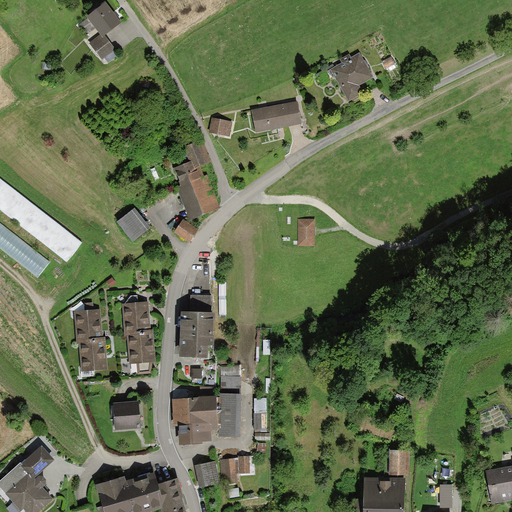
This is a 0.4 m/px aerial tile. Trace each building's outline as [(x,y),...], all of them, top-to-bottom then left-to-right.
[(122,23),(105,2),(86,16),(88,18),(96,28),(100,34),(103,37),(105,36),(122,23)] [(96,28),(88,18),(79,25),(87,35),(96,28)] [(100,34),(90,43),(103,60),(116,50),(105,36),(103,37),(100,34)] [(330,69),(348,101),(363,93),(359,86),(374,78),(360,52),(351,57),(350,55),(341,59),(343,62),(330,69)] [(392,57),(382,62),(386,69),(395,64),(392,57)] [(297,101),(252,110),(256,132),(302,124),(297,101)] [(232,121),(212,118),(210,133),(230,136),(232,121)] [(201,166),(211,162),(202,140),(183,147),(189,161),(184,164),(175,167),(182,185),(177,187),(190,220),(220,208),(208,175),(205,177),(201,166)] [(83,242),(0,177),(0,210),(67,263),(83,242)] [(150,228),(135,208),(117,223),(132,242),(150,228)] [(190,243),(198,228),(182,219),(173,234),(190,243)] [(316,219),(297,219),(298,246),(316,246),(316,219)] [(0,248),(36,277),(48,262),(0,223),(0,248)] [(182,312),(181,356),(207,357),(207,346),(214,346),(215,312),(212,312),(213,295),(190,294),(189,312),(182,312)] [(126,303),(123,304),(125,336),(127,336),(139,335),(138,330),(151,329),(149,302),(138,302),(137,295),(131,296),(126,303)] [(85,310),(74,311),(77,343),(79,343),(92,342),(92,338),(102,337),(101,321),(100,309),(94,310),(93,303),(85,303),(85,310)] [(139,335),(127,336),(129,364),(137,363),(138,374),(152,373),(153,362),(155,361),(153,329),(151,329),(138,330),(139,335)] [(92,342),(79,343),(82,377),(94,376),(93,371),(108,369),(107,357),(105,337),(102,337),(92,338),(92,342)] [(221,389),(241,389),(241,366),(221,366),(221,389)] [(202,369),(192,369),(192,379),(202,379),(202,369)] [(242,394),(221,393),(221,398),(217,398),(219,429),(218,438),(240,438),(242,394)] [(175,427),(179,427),(180,444),(203,443),(203,441),(211,440),(210,428),(218,428),(216,397),(173,399),(175,427)] [(267,398),(254,398),(254,431),(268,431),(267,398)] [(139,401),(113,403),(115,429),(141,427),(139,401)] [(266,444),(257,443),(257,453),(266,454),(266,444)] [(0,479),(0,488),(13,503),(7,508),(10,511),(20,511),(24,509),(26,511),(38,511),(53,499),(43,487),(46,484),(46,480),(44,476),(39,476),(36,478),(35,478),(55,460),(42,446),(21,464),(20,462),(0,479)] [(410,452),(389,451),(389,474),(409,475),(410,452)] [(238,458),(220,460),(223,485),(238,483),(237,474),(255,473),(255,456),(238,456),(238,458)] [(216,461),(194,466),(199,488),(221,483),(216,461)] [(511,464),(485,470),(492,504),(511,499),(511,464)] [(96,484),(103,511),(151,511),(161,509),(165,502),(159,484),(155,472),(147,474),(148,478),(135,482),(134,478),(126,480),(125,476),(96,484)] [(161,511),(186,511),(182,498),(184,497),(178,478),(159,484),(165,502),(161,509),(161,511)] [(404,511),(405,479),(365,478),(365,499),(353,499),(352,511),(404,511)] [(440,485),(441,508),(453,507),(453,485),(440,485)]
